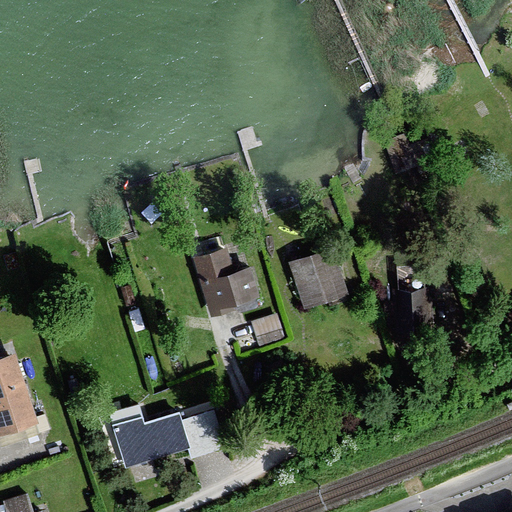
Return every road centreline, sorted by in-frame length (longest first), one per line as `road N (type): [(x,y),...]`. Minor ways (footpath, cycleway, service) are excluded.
road 1 (track): [(511,361),(338,426),(274,468)]
road 2 (residential): [(374,511),(511,457)]
